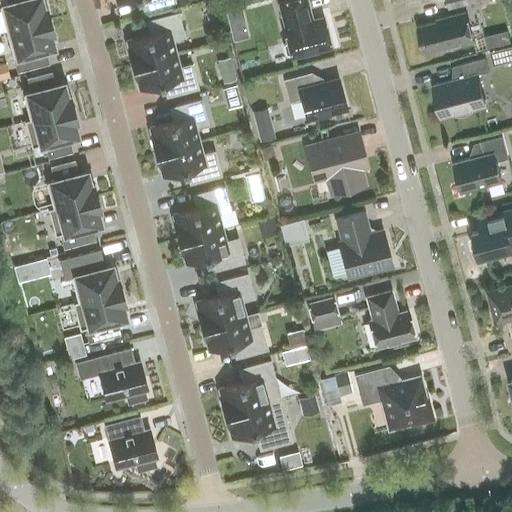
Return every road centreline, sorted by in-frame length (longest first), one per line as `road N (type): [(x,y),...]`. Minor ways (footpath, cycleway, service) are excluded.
road 1 (residential): [(84,0),(214,511)]
road 2 (residential): [(483,478),(359,0)]
road 3 (tertiary): [(483,478),(267,511)]
